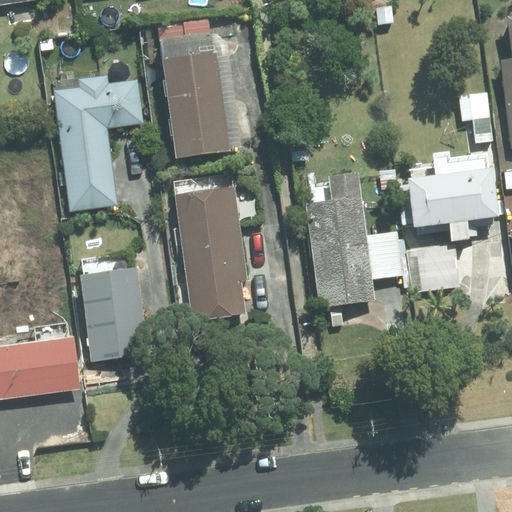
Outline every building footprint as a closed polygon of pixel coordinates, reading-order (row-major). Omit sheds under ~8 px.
[(511,14),(507,15),(511,58),(500,59),(511,149),(511,148),(511,14)] [(211,37),(209,20),(158,27),(160,44),(211,37)] [(53,40),(41,42),(42,52),(55,50),(53,40)] [(176,157),(229,151),(217,53),(163,60),(176,157)] [(108,83),(107,76),(78,79),(79,87),(53,90),(69,212),(116,207),(106,129),(142,124),(136,80),(108,83)] [(475,144),(492,142),(488,117),(472,120),(475,144)] [(477,236),(476,226),(503,223),(495,166),(409,177),(417,234),(451,230),(453,239),(477,236)] [(321,307),(377,300),(361,170),(331,174),(334,198),(309,201),(321,307)] [(193,321),(247,314),(243,283),(249,282),(236,187),(177,195),(193,321)] [(457,250),(408,254),(410,292),(459,289),(457,250)] [(137,268),(81,276),(92,362),(148,354),(137,268)] [(0,399),(81,389),(74,337),(0,345),(0,399)]
